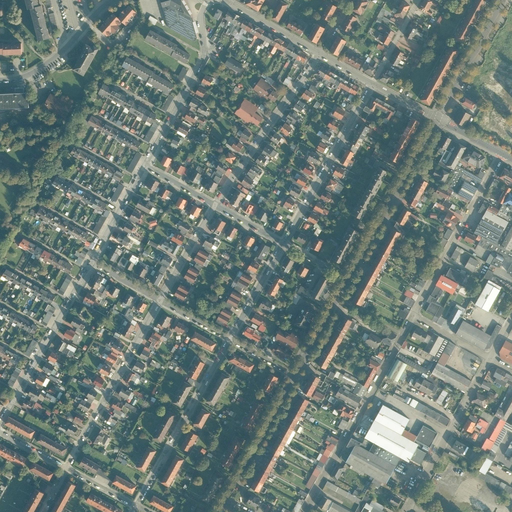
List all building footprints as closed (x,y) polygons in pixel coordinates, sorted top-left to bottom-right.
[(40,6),(37,0),(23,0),(26,10),(28,9),(40,6)] [(180,0),(159,0),(168,28),(194,42),(197,38),(191,17),(180,0)] [(258,12),(263,4),(255,0),(248,0),(245,5),(258,12)] [(368,1),(365,0),(357,0),(351,11),(360,16),(361,14),(362,14),(367,5),(366,4),(368,1)] [(407,13),(410,6),(399,0),(397,4),(401,6),(399,9),(407,13)] [(474,0),(473,3),(483,8),(487,0),(474,0)] [(288,4),(281,1),(276,10),(282,14),(288,4)] [(324,10),(332,15),(336,7),(328,3),(324,10)] [(422,3),(418,9),(430,16),(432,12),(428,10),(430,8),(422,3)] [(467,14),(477,20),(483,8),(473,3),(467,14)] [(28,9),(32,25),(46,22),(41,6),(40,6),(28,9)] [(137,13),(128,6),(118,19),(121,21),(127,25),(137,13)] [(390,19),(383,17),(386,9),(382,7),(376,24),(381,25),(382,20),(389,22),(390,19)] [(404,19),(407,13),(399,9),(398,11),(394,9),(392,13),(404,19)] [(218,20),(223,13),(218,10),(213,18),(218,20)] [(277,23),(282,14),(276,10),(271,19),(277,23)] [(332,15),(324,10),(320,18),(328,22),(332,15)] [(229,22),(234,13),(229,11),(224,19),(227,21),(224,28),(225,29),(229,22)] [(54,13),(49,14),(53,33),(58,32),(54,13)] [(112,13),(98,29),(107,37),(121,21),(118,19),(112,13)] [(239,17),(234,13),(229,22),(232,24),(231,27),(230,27),(226,33),(229,35),(230,34),(239,17)] [(345,21),(352,25),(356,18),(349,14),(345,21)] [(460,26),(470,32),(477,20),(467,14),(460,26)] [(156,24),(159,19),(151,15),(148,20),(156,24)] [(245,19),(239,17),(230,34),(232,35),(237,26),(240,28),(245,19)] [(250,22),(245,19),(240,28),(242,29),(239,34),(242,36),(243,34),(250,22)] [(286,26),(293,31),(298,24),(291,20),(286,26)] [(348,33),(352,25),(345,21),(341,29),(348,33)] [(50,38),(46,22),(32,25),(36,41),(50,38)] [(255,25),(250,22),(243,34),(245,35),(247,32),(250,34),(255,25)] [(411,23),(407,30),(415,34),(417,31),(421,33),(422,30),(411,23)] [(293,31),(301,35),(305,28),(298,24),(293,31)] [(315,45),(324,28),(316,24),(307,40),(315,45)] [(260,28),(255,25),(250,34),(253,35),(251,38),(253,40),(260,28)] [(392,40),(395,33),(381,26),(379,30),(385,33),(384,36),(392,40)] [(460,26),(453,40),(463,45),(470,32),(460,26)] [(265,31),(260,28),(253,40),(250,44),(252,46),(257,38),(260,39),(265,31)] [(164,38),(151,30),(145,40),(158,48),(164,38)] [(415,34),(407,30),(404,36),(416,42),(417,39),(414,37),(415,34)] [(269,33),(265,31),(260,39),(261,40),(258,46),(261,48),(263,45),(269,33)] [(275,36),(269,33),(263,45),(265,46),(267,43),(270,45),(275,36)] [(280,39),(275,36),(270,45),(271,46),(268,51),(271,53),(280,39)] [(337,57),(346,41),(337,36),(328,52),(337,57)] [(389,46),(392,40),(384,36),(383,38),(380,36),(377,40),(389,46)] [(172,55),(176,47),(178,45),(164,38),(158,48),(172,55)] [(284,42),(280,39),(271,53),(274,55),(277,49),(279,50),(284,42)] [(355,40),(352,45),(360,50),(363,45),(355,40)] [(284,42),(279,50),(282,52),(280,55),(282,56),(289,44),(284,42)] [(21,43),(3,44),(4,56),(4,57),(22,56),(21,43)] [(295,48),(289,44),(282,56),(285,57),(286,54),(290,56),(295,48)] [(420,60),(427,45),(425,44),(423,47),(420,46),(414,57),(420,60)] [(72,72),(84,78),(100,50),(96,48),(95,49),(88,45),(72,72)] [(446,54),(455,59),(460,50),(450,45),(446,54)] [(185,64),(190,55),(176,47),(172,55),(171,56),(185,64)] [(301,51),(295,48),(290,56),(293,58),(292,61),(295,62),(301,51)] [(396,50),(393,56),(401,60),(402,58),(406,60),(408,56),(396,50)] [(308,55),(301,51),(295,62),(295,63),(301,67),(308,55)] [(355,57),(348,53),(344,62),(351,65),(355,57)] [(446,54),(440,64),(449,69),(455,59),(446,54)] [(134,58),(128,55),(123,64),(128,67),(134,58)] [(401,60),(393,56),(389,62),(401,69),(403,66),(399,64),(401,60)] [(244,66),(229,57),(225,64),(239,73),(244,66)] [(362,61),(355,57),(351,65),(358,69),(362,61)] [(128,67),(133,70),(139,61),(134,58),(128,67)] [(139,61),(133,70),(139,73),(144,64),(139,61)] [(364,72),(370,75),(377,64),(374,62),(372,66),(368,64),(368,66),(364,72)] [(144,76),(150,67),(144,64),(139,73),(144,76)] [(440,64),(433,77),(442,82),(449,69),(440,64)] [(324,77),(328,69),(323,66),(318,74),(324,77)] [(155,70),(150,67),(144,76),(149,79),(154,71),(155,70)] [(184,67),(178,78),(183,81),(189,70),(184,67)] [(333,72),(328,69),(324,77),(321,82),(326,85),(329,79),(333,72)] [(389,71),(386,69),(379,81),(386,85),(390,77),(387,75),(389,71)] [(148,80),(154,83),(159,74),(154,71),(149,79),(148,80)] [(333,72),(329,79),(334,82),(338,75),(333,72)] [(159,74),(154,83),(159,86),(165,77),(159,74)] [(213,79),(206,75),(202,82),(210,86),(213,79)] [(343,78),(338,75),(334,82),(339,85),(343,78)] [(159,86),(164,89),(170,80),(165,77),(159,86)] [(433,77),(427,88),(436,93),(442,82),(433,77)] [(343,78),(339,85),(344,88),(348,81),(343,78)] [(261,79),(254,90),(267,98),(268,97),(275,102),(280,96),(273,91),(274,90),(269,87),(270,85),(261,79)] [(170,80),(164,89),(169,92),(175,82),(170,80)] [(317,81),(315,86),(312,84),(310,88),(316,91),(321,83),(317,81)] [(353,84),(348,81),(344,88),(349,91),(353,84)] [(103,84),(97,95),(101,97),(103,94),(107,86),(103,84)] [(353,84),(349,91),(349,92),(351,93),(348,99),(352,101),(359,87),(353,84)] [(107,86),(103,94),(108,97),(113,89),(107,86)] [(199,87),(195,93),(203,97),(206,91),(199,87)] [(436,93),(427,88),(420,100),(429,105),(436,93)] [(113,89),(108,97),(113,99),(117,91),(113,89)] [(306,90),(302,96),(308,100),(313,94),(306,90)] [(117,91),(113,99),(117,102),(121,94),(117,91)] [(0,110),(29,109),(29,93),(0,93),(0,110)] [(166,111),(175,96),(170,93),(161,108),(166,111)] [(72,105),(51,94),(44,107),(66,118),(72,105)] [(121,94),(117,102),(121,104),(126,96),(121,94)] [(126,96),(121,104),(126,106),(130,99),(126,96)] [(192,98),(189,105),(196,108),(200,101),(192,98)] [(382,101),(376,98),(370,108),(374,110),(376,107),(379,108),(382,101)] [(130,99),(126,106),(130,109),(134,101),(130,99)] [(245,99),(235,113),(249,122),(250,121),(258,126),(263,118),(255,113),(259,108),(245,99)] [(382,101),(379,108),(386,112),(391,103),(384,99),(383,101),(382,101)] [(474,104),(464,99),(461,105),(471,110),(474,104)] [(299,100),(294,106),(299,110),(301,111),(306,105),(299,100)] [(130,109),(129,110),(134,113),(138,105),(134,103),(135,101),(134,101),(130,109)] [(351,111),(354,106),(348,103),(345,108),(351,111)] [(396,106),(391,103),(386,112),(388,113),(386,117),(389,119),(396,107),(396,106)] [(200,104),(197,111),(204,114),(208,107),(200,104)] [(138,105),(134,113),(138,115),(142,107),(138,105)] [(346,111),(338,106),(333,114),(342,119),(346,111)] [(142,107),(138,115),(142,117),(147,110),(142,107)] [(462,128),(470,115),(460,109),(457,114),(455,112),(450,121),(462,128)] [(147,110),(142,117),(147,120),(151,112),(147,110)] [(291,110),(286,118),(288,119),(292,122),(294,123),(300,116),(298,114),(299,113),(294,110),(294,112),(291,110)] [(395,115),(400,118),(403,113),(398,110),(395,115)] [(188,111),(185,117),(195,123),(196,119),(194,118),(196,115),(188,111)] [(151,112),(147,120),(152,123),(152,122),(154,119),(156,115),(151,112)] [(414,114),(409,123),(418,128),(423,119),(414,114)] [(95,126),(100,118),(93,115),(88,122),(95,126)] [(107,122),(100,118),(95,126),(102,130),(107,122)] [(339,123),(332,118),(330,122),(327,121),(325,124),(335,130),(339,123)] [(107,122),(102,130),(109,134),(114,126),(107,122)] [(150,142),(159,125),(154,122),(145,139),(150,142)] [(280,129),(280,130),(287,135),(293,128),(285,123),(285,122),(282,126),(281,125),(279,128),(280,129)] [(363,122),(359,129),(367,133),(370,126),(363,122)] [(182,123),(178,130),(186,135),(190,128),(182,123)] [(409,123),(404,132),(413,137),(418,128),(409,123)] [(120,130),(114,126),(109,134),(116,138),(120,130)] [(324,128),(320,136),(328,140),(332,132),(324,128)] [(241,136),(247,140),(251,133),(244,129),(240,136),(241,136)] [(359,129),(355,136),(362,140),(367,133),(359,129)] [(120,130),(116,138),(123,142),(128,134),(120,130)] [(404,132),(399,141),(408,146),(413,137),(404,132)] [(275,133),(271,139),(277,144),(282,137),(275,133)] [(135,138),(128,134),(123,142),(131,146),(135,138)] [(451,139),(444,135),(437,148),(443,151),(444,148),(446,149),(451,139)] [(178,145),(180,139),(175,136),(172,141),(178,145)] [(355,136),(351,143),(359,147),(362,140),(355,136)] [(135,138),(131,146),(138,150),(142,142),(135,138)] [(454,141),(451,139),(446,149),(439,163),(453,170),(454,169),(456,164),(459,159),(466,146),(459,142),(454,152),(450,150),(454,141)] [(231,146),(239,152),(243,145),(235,140),(231,146)] [(320,141),(317,149),(323,152),(327,145),(320,141)] [(399,141),(394,150),(403,155),(408,146),(399,141)] [(268,143),(264,149),(264,150),(270,154),(274,157),(278,152),(273,149),(275,146),(271,143),(270,144),(268,143)] [(75,145),(71,153),(78,157),(82,149),(75,145)] [(486,156),(466,146),(459,159),(468,164),(469,162),(480,167),(486,156)] [(344,155),(354,160),(355,158),(352,157),(355,151),(348,148),(344,155)] [(376,148),(372,156),(377,158),(381,151),(376,148)] [(89,153),(82,149),(78,157),(85,161),(89,153)] [(232,162),(236,155),(229,150),(224,157),(232,162)] [(394,150),(389,159),(398,164),(403,155),(394,150)] [(312,151),(308,158),(316,163),(321,155),(315,152),(312,151)] [(132,173),(142,154),(138,152),(127,170),(132,173)] [(89,153),(85,161),(92,165),(96,157),(89,153)] [(260,154),(255,161),(262,166),(267,159),(260,154)] [(344,155),(340,162),(347,166),(350,161),(352,162),(354,160),(344,155)] [(160,163),(167,167),(171,159),(164,156),(160,163)] [(368,164),(373,166),(377,158),(372,156),(368,164)] [(104,161),(96,157),(92,165),(99,169),(104,161)] [(223,173),(225,173),(229,167),(217,160),(213,166),(218,169),(223,173)] [(104,161),(99,169),(106,173),(110,165),(104,161)] [(178,163),(174,171),(180,174),(181,174),(184,167),(178,163)] [(302,163),(299,168),(305,171),(310,174),(314,167),(307,164),(306,166),(302,163)] [(482,178),(478,176),(456,164),(454,169),(471,178),(480,183),(482,178)] [(117,169),(110,165),(106,173),(113,177),(117,169)] [(190,179),(196,183),(204,169),(197,165),(195,170),(190,179)] [(253,165),(249,171),(256,175),(257,173),(260,175),(263,172),(258,168),(253,165)] [(189,167),(188,169),(184,176),(190,179),(195,170),(189,167)] [(338,167),(334,173),(341,177),(345,170),(338,167)] [(370,182),(380,187),(388,172),(379,167),(370,182)] [(511,171),(505,167),(500,177),(511,183),(511,171)] [(444,183),(450,172),(443,169),(441,171),(436,168),(432,175),(438,178),(436,180),(444,183)] [(117,169),(113,177),(120,181),(124,173),(117,169)] [(470,200),(477,188),(469,183),(471,178),(454,169),(453,170),(455,172),(449,181),(452,182),(450,187),(449,189),(470,200)] [(210,191),(213,193),(222,176),(221,175),(216,172),(214,171),(211,177),(214,178),(212,180),(210,179),(209,181),(208,184),(205,188),(206,188),(206,189),(206,190),(207,190),(207,191),(208,191),(209,191),(210,191)] [(304,185),(308,179),(305,177),(306,176),(302,174),(302,175),(301,175),(297,181),(304,185)] [(57,176),(53,183),(61,188),(65,180),(57,176)] [(246,176),(241,183),(249,188),(254,181),(246,176)] [(152,188),(155,190),(158,185),(160,182),(153,177),(151,181),(150,181),(148,184),(149,184),(148,187),(152,189),(152,188)] [(294,183),(302,188),(304,185),(297,181),(292,177),(290,181),(294,183)] [(208,184),(209,181),(202,178),(199,184),(204,186),(206,183),(208,184)] [(344,185),(331,178),(327,185),(333,189),(334,189),(335,187),(341,191),(344,185)] [(427,182),(420,178),(414,189),(421,193),(427,182)] [(494,191),(499,181),(494,179),(489,188),(494,191)] [(72,184),(65,180),(61,188),(68,192),(72,184)] [(361,198),(371,203),(380,187),(370,182),(361,198)] [(117,201),(125,186),(120,183),(112,198),(117,201)] [(72,184),(68,192),(75,196),(79,188),(72,184)] [(238,187),(248,193),(250,190),(239,184),(238,187)] [(295,196),(298,197),(302,190),(301,190),(293,185),(289,193),(292,194),(292,195),(294,196),(295,196)] [(238,206),(242,200),(245,193),(232,186),(229,192),(225,199),(238,206)] [(451,193),(439,186),(435,192),(448,199),(451,193)] [(505,200),(510,192),(511,189),(507,186),(500,198),(505,200)] [(163,187),(159,194),(166,198),(168,196),(171,197),(173,192),(163,187)] [(86,192),(79,188),(75,196),(82,199),(86,192)] [(418,199),(421,193),(414,189),(410,195),(418,199)] [(324,191),(320,197),(328,202),(331,195),(324,191)] [(86,192),(82,199),(89,203),(93,196),(86,192)] [(510,209),(511,210),(511,193),(510,192),(505,200),(499,209),(496,215),(509,221),(511,223),(511,216),(504,213),(508,205),(511,207),(510,209)] [(421,201),(418,199),(410,195),(407,201),(416,205),(416,204),(421,206),(422,203),(421,201)] [(100,200),(93,196),(89,203),(96,207),(100,200)] [(180,197),(176,204),(176,207),(181,210),(183,208),(187,200),(180,197)] [(284,204),(291,208),(295,201),(288,197),(284,204)] [(361,198),(352,214),(362,220),(371,203),(361,198)] [(136,206),(149,213),(153,206),(150,204),(150,203),(144,200),(143,200),(141,199),(136,206)] [(100,200),(96,207),(103,211),(107,203),(100,200)] [(452,204),(445,200),(442,205),(450,209),(452,204)] [(318,202),(314,208),(322,212),(327,215),(329,211),(324,208),(325,206),(321,203),(322,202),(319,201),(319,202),(318,202)] [(487,210),(490,204),(484,201),(481,206),(487,210)] [(246,202),(242,209),(249,213),(253,206),(246,202)] [(190,213),(197,217),(202,208),(195,204),(194,205),(192,204),(188,211),(190,212),(190,213)] [(499,209),(490,204),(487,210),(496,215),(499,209)] [(484,215),(487,210),(481,206),(478,212),(484,215)] [(41,207),(37,214),(43,218),(48,211),(41,207)] [(411,212),(403,208),(400,214),(413,220),(416,222),(418,217),(410,213),(411,212)] [(261,220),(265,221),(267,217),(269,214),(261,210),(257,218),(261,220)] [(479,223),(501,235),(509,221),(496,215),(487,210),(484,215),(479,223)] [(55,215),(48,211),(43,218),(51,222),(55,215)] [(142,215),(134,211),(130,217),(135,220),(138,222),(142,215)] [(312,212),(308,219),(315,224),(319,217),(312,212)] [(458,218),(448,212),(443,221),(453,227),(458,218)] [(98,234),(107,217),(103,214),(93,231),(98,234)] [(409,228),(413,220),(400,214),(396,221),(397,221),(404,225),(409,228)] [(55,215),(51,222),(58,226),(62,219),(55,215)] [(361,220),(355,217),(350,225),(357,228),(361,220)] [(219,234),(226,222),(218,218),(213,227),(217,228),(215,232),(219,234)] [(69,223),(62,219),(58,226),(65,230),(69,223)] [(280,230),(283,223),(276,220),(273,226),(280,230)] [(182,229),(188,233),(191,226),(183,221),(181,223),(179,222),(178,222),(176,224),(177,226),(182,229)] [(69,223),(65,230),(72,234),(76,226),(69,223)] [(127,223),(123,229),(131,233),(134,227),(127,223)] [(474,233),(483,237),(496,244),(501,235),(479,223),(474,233)] [(226,234),(232,238),(237,229),(231,225),(226,234)] [(402,228),(395,225),(393,228),(400,233),(405,235),(407,231),(402,228)] [(510,250),(511,246),(511,225),(501,246),(510,250)] [(83,230),(76,226),(72,234),(79,238),(83,230)] [(350,226),(341,243),(350,248),(359,231),(350,226)] [(400,233),(393,228),(392,228),(389,234),(397,238),(400,233)] [(172,229),(168,237),(182,245),(186,237),(172,229)] [(449,239),(453,232),(448,229),(444,236),(449,239)] [(83,230),(79,238),(86,242),(90,234),(83,230)] [(475,237),(468,232),(464,239),(472,244),(475,237)] [(121,233),(117,240),(127,246),(131,239),(121,233)] [(296,240),(303,244),(307,236),(300,233),(296,240)] [(393,247),(397,238),(389,234),(384,242),(393,247)] [(245,240),(244,242),(246,243),(244,246),(247,248),(249,245),(251,246),(253,243),(254,243),(255,240),(254,239),(255,239),(247,235),(245,240)] [(220,243),(208,236),(203,243),(208,246),(211,248),(213,244),(218,247),(220,243)] [(485,262),(491,264),(501,246),(496,244),(483,237),(478,245),(491,251),(485,262)] [(24,238),(19,245),(26,249),(31,242),(24,238)] [(318,250),(323,242),(316,238),(311,247),(312,247),(311,248),(315,250),(315,249),(318,250)] [(443,249),(448,240),(443,238),(438,246),(443,249)] [(165,240),(161,246),(176,255),(180,246),(176,244),(175,245),(165,240)] [(38,245),(31,242),(26,249),(33,253),(38,245)] [(389,253),(393,247),(384,242),(381,248),(389,253)] [(254,254),(263,259),(269,247),(261,243),(254,254)] [(332,259),(341,264),(350,248),(341,243),(332,259)] [(38,245),(33,253),(40,257),(45,249),(38,245)] [(81,264),(90,248),(86,245),(76,261),(81,264)] [(462,249),(457,246),(451,258),(455,260),(462,249)] [(511,251),(510,250),(501,246),(491,264),(483,278),(511,293),(511,285),(492,275),(496,268),(500,267),(507,256),(511,259),(511,251)] [(115,247),(113,251),(112,250),(108,257),(114,261),(118,254),(117,253),(119,249),(115,247)] [(200,248),(197,254),(206,259),(210,253),(203,250),(200,248)] [(386,259),(389,253),(381,248),(377,254),(386,259)] [(45,249),(40,257),(48,261),(52,253),(45,249)] [(437,261),(442,251),(437,249),(432,258),(437,261)] [(52,253),(48,261),(54,265),(59,257),(52,253)] [(170,265),(173,259),(162,253),(159,254),(156,258),(170,265)] [(203,265),(206,259),(197,254),(194,260),(197,261),(203,265)] [(382,265),(386,259),(377,254),(373,261),(382,265)] [(473,271),(479,261),(470,256),(465,266),(473,271)] [(66,261),(59,257),(54,265),(62,269),(66,261)] [(122,257),(118,263),(124,266),(127,260),(122,257)] [(125,267),(131,270),(136,260),(131,257),(125,267)] [(287,257),(282,265),(283,266),(283,267),(286,268),(285,271),(288,273),(292,266),(295,261),(287,257)] [(248,268),(256,272),(260,265),(247,258),(244,263),(249,265),(248,268)] [(66,261),(62,269),(69,273),(73,265),(66,261)] [(369,268),(378,273),(382,265),(373,261),(369,268)] [(137,274),(143,277),(147,270),(145,268),(147,266),(143,264),(142,266),(141,266),(137,274)] [(165,273),(168,268),(162,265),(159,270),(165,273)] [(194,267),(190,265),(187,271),(197,277),(200,271),(194,267)] [(298,271),(297,272),(305,276),(309,269),(301,265),(301,266),(298,271)] [(366,275),(374,279),(378,273),(369,268),(366,275)] [(450,268),(445,277),(456,282),(461,273),(450,268)] [(7,269),(2,276),(9,280),(13,272),(7,269)] [(150,281),(158,285),(164,274),(156,270),(150,281)] [(197,277),(187,271),(184,277),(187,279),(193,282),(197,277)] [(21,276),(13,272),(9,280),(16,284),(21,276)] [(426,281),(429,275),(423,272),(420,278),(426,281)] [(240,278),(249,284),(252,278),(249,276),(243,273),(240,278)] [(93,280),(101,284),(104,278),(96,274),(93,280)] [(63,295),(73,278),(68,275),(58,292),(63,295)] [(363,281),(371,285),(374,279),(366,275),(363,281)] [(442,275),(436,285),(443,289),(452,294),(458,283),(456,282),(445,277),(442,275)] [(21,276),(16,284),(23,288),(28,280),(21,276)] [(331,281),(321,276),(314,289),(325,295),(331,285),(329,285),(331,281)] [(271,284),(279,288),(283,280),(275,277),(271,284)] [(240,278),(237,284),(243,287),(246,289),(249,284),(240,278)] [(35,284),(28,280),(23,288),(31,292),(35,284)] [(93,280),(90,286),(98,290),(101,284),(93,280)] [(421,290),(425,283),(420,280),(416,287),(421,290)] [(363,281),(359,287),(368,291),(371,285),(363,281)] [(184,285),(180,283),(177,289),(187,294),(190,288),(184,285)] [(35,284),(31,292),(37,296),(42,288),(35,284)] [(279,288),(271,284),(267,292),(275,296),(279,288)] [(437,296),(439,297),(443,289),(436,285),(430,296),(435,298),(437,296)] [(458,290),(465,294),(468,289),(462,285),(458,290)] [(113,286),(109,293),(116,296),(120,290),(113,286)] [(303,297),(307,289),(301,286),(297,294),(303,297)] [(359,287),(356,293),(364,297),(368,291),(359,287)] [(49,292),(42,288),(37,296),(44,300),(49,292)] [(187,294),(177,289),(174,295),(177,297),(183,300),(187,294)] [(325,295),(314,289),(311,295),(320,300),(322,296),(324,297),(325,295)] [(405,294),(412,298),(415,293),(408,289),(405,294)] [(230,296),(239,301),(242,295),(239,294),(233,290),(230,296)] [(49,292),(44,300),(51,303),(56,295),(49,292)] [(97,298),(88,293),(84,300),(90,303),(93,305),(97,298)] [(296,304),(301,296),(295,293),(291,301),(296,304)] [(364,297),(356,293),(352,301),(366,308),(369,303),(363,300),(364,297)] [(134,297),(127,294),(123,301),(129,305),(134,297)] [(230,296),(227,301),(233,305),(236,307),(239,301),(230,296)] [(426,311),(435,316),(440,306),(436,303),(439,297),(437,296),(435,298),(430,296),(427,301),(430,303),(426,311)] [(414,301),(406,297),(403,303),(411,307),(414,301)] [(273,304),(263,299),(259,307),(264,309),(268,312),(273,304)] [(147,305),(140,301),(136,308),(143,312),(147,305)] [(81,305),(77,312),(86,317),(88,313),(85,312),(88,308),(81,305)] [(294,323),(306,329),(309,324),(308,324),(312,316),(313,316),(316,311),(304,305),(294,323)] [(47,326),(56,309),(51,306),(42,323),(47,326)] [(439,318),(445,308),(440,306),(435,316),(439,318)] [(4,307),(0,313),(0,315),(6,319),(11,311),(4,307)] [(455,307),(447,321),(456,325),(461,314),(463,315),(464,312),(455,307)] [(129,308),(125,315),(133,319),(135,316),(130,314),(132,309),(129,308)] [(220,313),(230,319),(233,313),(230,311),(223,308),(220,313)] [(401,310),(398,316),(405,320),(408,314),(401,310)] [(18,315),(11,311),(6,319),(13,322),(18,315)] [(220,313),(217,319),(223,322),(227,324),(230,319),(220,313)] [(263,318),(255,313),(251,320),(259,325),(263,318)] [(172,318),(164,314),(159,323),(167,328),(172,318)] [(18,315),(13,322),(20,326),(25,318),(18,315)] [(75,317),(71,324),(78,327),(83,330),(85,326),(81,323),(83,321),(75,317)] [(344,317),(340,325),(349,330),(350,327),(353,329),(356,323),(344,317)] [(32,323),(25,318),(20,326),(27,330),(32,323)] [(492,336),(463,320),(456,334),(485,350),(490,348),(501,327),(497,325),(492,336)] [(128,322),(125,328),(132,331),(135,326),(128,322)] [(187,327),(179,322),(175,329),(177,330),(177,331),(181,333),(181,332),(183,333),(187,327)] [(32,323),(27,330),(34,334),(39,326),(32,323)] [(337,331),(345,336),(349,330),(340,325),(337,331)] [(427,334),(416,327),(412,335),(423,342),(427,334)] [(122,334),(129,338),(132,331),(125,328),(122,334)] [(247,328),(244,334),(259,341),(261,337),(258,336),(253,334),(254,332),(247,328)] [(68,329),(64,335),(68,338),(76,342),(80,336),(75,334),(76,333),(71,330),(70,331),(68,329)] [(281,342),(291,348),(294,350),(301,337),(293,332),(292,334),(281,329),(279,332),(276,331),(277,340),(281,342)] [(391,346),(397,335),(388,330),(383,339),(382,341),(391,346)] [(206,338),(195,332),(191,340),(201,346),(206,338)] [(153,333),(149,340),(157,344),(161,338),(153,333)] [(377,349),(382,341),(383,339),(371,333),(365,342),(377,349)] [(436,380),(437,377),(456,388),(463,376),(445,367),(456,345),(433,333),(424,351),(419,348),(416,354),(429,361),(427,365),(415,359),(413,362),(398,354),(395,358),(419,371),(427,375),(436,380)] [(331,341),(340,345),(343,339),(335,335),(331,341)] [(216,343),(206,338),(201,346),(212,351),(216,343)] [(30,357),(38,342),(33,339),(25,354),(30,357)] [(112,340),(109,344),(113,346),(122,351),(125,345),(116,340),(115,342),(112,340)] [(61,341),(57,348),(68,354),(67,356),(71,358),(74,352),(67,348),(69,345),(61,341)] [(328,347),(336,351),(340,345),(331,341),(328,347)] [(511,344),(506,341),(500,353),(500,358),(511,364),(511,344)] [(291,348),(281,342),(280,344),(277,343),(272,352),(284,359),(285,357),(289,359),(293,351),(290,349),(291,348)] [(326,350),(334,355),(336,351),(328,347),(326,350)] [(15,353),(7,349),(3,357),(10,361),(15,353)] [(143,350),(139,356),(147,360),(151,354),(143,350)] [(323,355),(331,360),(334,355),(326,350),(323,355)] [(52,352),(48,359),(50,360),(55,362),(59,356),(52,352)] [(15,353),(10,361),(17,365),(22,357),(15,353)] [(112,354),(110,353),(107,359),(114,363),(115,363),(118,357),(118,356),(112,353),(112,354)] [(244,359),(234,353),(229,361),(240,367),(244,359)] [(331,360),(323,355),(318,365),(326,369),(331,360)] [(197,358),(188,374),(197,380),(206,364),(205,363),(200,360),(197,358)] [(244,359),(240,367),(250,372),(255,364),(244,359)] [(381,364),(371,359),(368,366),(369,367),(360,384),(368,388),(381,364)] [(137,361),(133,368),(139,372),(142,373),(146,366),(137,361)] [(399,379),(406,366),(397,361),(390,374),(399,379)] [(55,367),(46,363),(42,369),(51,374),(55,367)] [(104,364),(100,371),(108,376),(112,369),(111,368),(104,364)] [(13,387),(22,371),(17,368),(7,384),(13,387)] [(511,383),(511,376),(497,368),(493,376),(496,378),(494,382),(505,387),(507,383),(511,385),(511,383)] [(130,372),(125,381),(132,385),(133,384),(134,384),(138,376),(130,372)] [(214,387),(222,391),(230,377),(222,373),(214,387)] [(262,389),(270,393),(278,378),(270,374),(262,389)] [(313,374),(308,383),(316,388),(318,385),(322,386),(324,382),(321,380),(321,379),(313,374)] [(357,408),(368,388),(360,384),(340,374),(338,378),(338,379),(355,388),(353,392),(347,402),(357,408)] [(39,375),(36,381),(38,383),(43,385),(46,379),(39,375)] [(436,380),(427,375),(424,379),(419,377),(413,387),(430,396),(431,392),(435,394),(438,388),(443,391),(446,386),(436,380)] [(97,376),(93,383),(96,385),(101,387),(105,381),(97,376)] [(471,381),(463,376),(456,388),(464,392),(471,381)] [(492,385),(484,381),(481,387),(489,391),(492,385)] [(179,392),(188,397),(193,387),(192,386),(187,383),(184,382),(179,392)] [(336,397),(341,388),(331,382),(325,393),(329,395),(330,393),(336,397)] [(316,388),(308,383),(303,392),(311,396),(316,388)] [(336,397),(347,402),(353,392),(341,386),(341,388),(336,397)] [(41,392),(32,387),(29,394),(32,396),(37,399),(41,392)] [(132,392),(123,387),(119,394),(128,399),(132,392)] [(222,391),(214,387),(206,402),(214,406),(222,391)] [(86,389),(83,394),(89,397),(94,400),(98,393),(91,389),(90,391),(86,389)] [(144,395),(135,390),(133,393),(143,398),(144,395)] [(325,396),(317,391),(313,398),(322,403),(325,396)] [(179,392),(173,402),(182,407),(188,397),(179,392)] [(487,399),(477,393),(472,401),(483,407),(487,399)] [(408,395),(405,401),(410,404),(413,398),(408,395)] [(86,401),(77,396),(75,401),(80,403),(78,407),(87,412),(92,404),(86,401)] [(511,491),(511,488),(486,474),(497,455),(495,454),(507,432),(502,429),(503,427),(511,432),(511,425),(506,422),(511,410),(511,396),(504,411),(499,408),(495,416),(501,419),(489,440),(487,438),(481,450),(489,454),(476,476),(510,495),(511,491)] [(313,403),(302,397),(297,405),(306,409),(309,403),(312,405),(313,403)] [(257,398),(249,412),(258,416),(265,402),(257,398)] [(29,401),(26,399),(22,407),(27,409),(30,411),(31,410),(34,404),(29,401)] [(115,400),(112,406),(115,408),(121,411),(124,405),(115,400)] [(344,415),(348,407),(341,403),(337,411),(339,412),(339,414),(343,416),(343,415),(344,415)] [(304,412),(306,409),(297,405),(293,413),(301,418),(302,416),(306,418),(309,414),(304,412)] [(365,438),(373,442),(401,457),(409,461),(410,459),(418,444),(415,442),(401,435),(410,419),(383,405),(365,438)] [(449,420),(425,406),(422,413),(446,426),(449,420)] [(344,415),(350,418),(355,411),(348,407),(344,415)] [(202,408),(193,425),(194,425),(199,428),(201,429),(210,413),(202,408)] [(72,410),(69,416),(75,419),(81,423),(85,417),(72,410)] [(165,417),(174,422),(177,415),(169,411),(165,417)] [(241,428),(250,432),(258,416),(249,412),(241,428)] [(113,416),(108,413),(105,419),(108,421),(106,423),(110,425),(112,421),(116,423),(118,420),(119,419),(113,416)] [(115,413),(113,416),(119,419),(118,420),(122,422),(123,420),(121,419),(122,417),(120,415),(115,413)] [(299,421),(301,418),(293,413),(291,416),(299,421)] [(471,433),(478,419),(471,415),(464,429),(471,433)] [(5,425),(11,428),(16,420),(9,416),(5,425)] [(297,425),(299,421),(291,416),(288,420),(297,425)] [(165,417),(157,431),(166,436),(174,422),(165,417)] [(344,430),(348,422),(342,419),(338,427),(344,430)] [(489,424),(480,419),(477,424),(483,427),(480,432),(483,433),(489,424)] [(11,428),(18,432),(22,424),(16,420),(11,428)] [(303,428),(297,425),(288,420),(285,427),(294,431),(294,430),(300,433),(303,428)] [(18,432),(25,435),(29,427),(22,424),(18,432)] [(79,429),(71,424),(67,431),(75,436),(79,429)] [(423,426),(415,442),(418,444),(410,459),(421,465),(438,434),(423,426)] [(25,435),(31,439),(36,431),(29,427),(25,435)] [(294,431),(285,427),(282,433),(290,437),(294,431)] [(96,435),(104,439),(106,436),(103,434),(105,431),(100,428),(96,435)] [(157,431),(153,438),(162,442),(166,436),(157,431)] [(198,435),(190,431),(181,447),(189,451),(198,435)] [(287,443),(290,437),(282,433),(278,439),(287,443)] [(41,434),(37,441),(50,448),(54,441),(41,434)] [(96,435),(92,442),(96,444),(97,443),(98,444),(100,442),(101,443),(104,439),(96,435)] [(374,477),(371,482),(379,487),(382,482),(386,484),(389,478),(391,475),(394,469),(401,457),(373,442),(368,449),(365,447),(366,445),(351,436),(339,458),(351,464),(349,467),(363,475),(365,472),(374,477)] [(231,446),(239,450),(244,441),(236,437),(231,446)] [(276,443),(284,447),(287,443),(278,439),(276,443)] [(54,441),(50,448),(64,455),(68,449),(54,441)] [(327,449),(332,452),(335,446),(330,443),(327,441),(326,443),(328,444),(326,448),(327,448),(327,449)] [(468,447),(456,441),(452,449),(464,455),(468,447)] [(0,453),(6,457),(11,449),(0,443),(0,453)] [(274,447),(282,451),(284,447),(276,443),(274,447)] [(231,446),(226,455),(234,460),(239,450),(231,446)] [(142,457),(151,462),(157,451),(148,447),(142,457)] [(271,453),(279,457),(282,451),(274,447),(271,453)] [(11,449),(6,457),(22,466),(27,458),(11,449)] [(323,455),(328,458),(332,452),(327,449),(323,455)] [(457,459),(444,452),(441,457),(455,464),(457,459)] [(267,459),(276,463),(279,457),(271,453),(267,459)] [(184,459),(176,455),(171,464),(179,468),(184,459)] [(226,455),(221,464),(229,469),(234,460),(226,455)] [(316,469),(321,472),(328,458),(323,455),(316,469)] [(84,457),(79,465),(97,474),(100,468),(101,466),(84,457)] [(142,457),(137,467),(146,472),(151,462),(142,457)] [(264,465),(273,469),(276,463),(267,459),(264,465)] [(29,469),(36,472),(40,465),(33,461),(29,469)] [(337,479),(344,467),(335,462),(329,474),(337,479)] [(174,477),(179,468),(171,464),(166,473),(174,477)] [(47,468),(40,465),(36,472),(43,476),(47,468)] [(262,469),(271,473),(273,469),(264,465),(262,469)] [(191,479),(196,470),(192,467),(187,477),(191,479)] [(49,479),(54,472),(47,468),(43,476),(49,479)] [(116,477),(100,468),(97,474),(113,482),(116,477)] [(260,473),(268,477),(271,473),(262,469),(260,473)] [(312,475),(317,478),(321,472),(316,469),(312,475)] [(174,477),(166,473),(161,483),(169,487),(174,477)] [(211,480),(219,484),(223,477),(215,473),(211,480)] [(255,481),(264,486),(268,477),(260,473),(255,481)] [(113,482),(119,486),(123,479),(117,475),(116,477),(113,482)] [(310,490),(317,478),(312,475),(305,487),(310,490)] [(389,478),(386,484),(395,489),(398,483),(389,478)] [(119,486),(126,489),(129,482),(123,479),(119,486)] [(211,480),(208,487),(216,491),(219,484),(211,480)] [(365,495),(371,482),(366,480),(361,489),(356,487),(352,494),(327,480),(324,485),(359,504),(354,511),(387,511),(382,509),(384,505),(365,495)] [(73,491),(76,485),(68,481),(65,487),(73,491)] [(255,481),(250,490),(254,492),(255,490),(260,493),(261,492),(264,493),(267,489),(263,487),(264,486),(255,481)] [(38,489),(44,492),(48,485),(42,482),(38,489)] [(126,489),(132,493),(136,486),(129,482),(126,489)] [(464,485),(462,491),(473,495),(476,489),(464,485)] [(66,501),(73,491),(65,487),(59,497),(66,501)] [(204,494),(212,498),(216,491),(208,487),(204,494)] [(26,504),(35,509),(44,493),(44,492),(38,489),(35,488),(26,504)] [(86,501),(102,509),(107,501),(91,493),(86,501)] [(201,500),(209,504),(212,498),(204,494),(201,500)] [(401,499),(392,494),(389,501),(397,505),(401,499)] [(160,499),(154,495),(149,504),(156,507),(160,499)] [(326,509),(331,500),(323,495),(317,505),(326,509)] [(261,500),(252,496),(249,500),(247,503),(256,509),(257,507),(261,500)] [(60,511),(66,501),(59,497),(53,508),(60,511)] [(167,502),(160,499),(156,507),(162,511),(167,502)] [(298,511),(304,502),(299,499),(291,511),(298,511)] [(107,511),(121,511),(123,510),(107,501),(102,509),(107,511)] [(352,511),(333,501),(327,510),(330,511),(352,511)] [(167,502),(162,511),(164,511),(170,511),(173,506),(167,502)]
